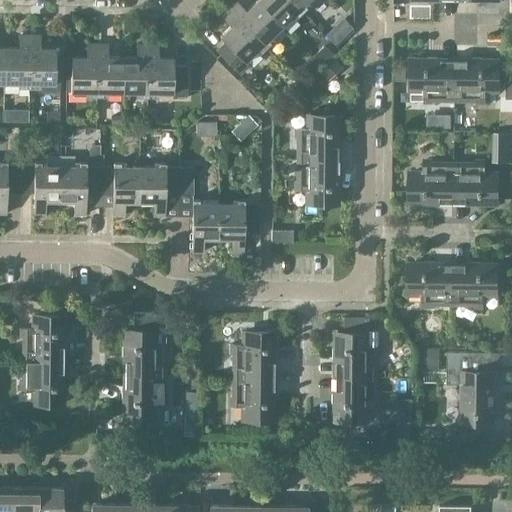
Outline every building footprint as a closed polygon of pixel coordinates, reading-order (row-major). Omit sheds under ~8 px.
[(270,36),(280,26),(255,0),(244,10),(235,1),(228,9),(265,46),(272,39),(270,36)] [(293,18),(300,11),(289,0),(254,0),(255,0),(280,26),(290,16),(293,18)] [(289,0),(300,11),(308,3),(306,1),(306,0),(289,0)] [(257,53),(265,46),(228,9),(220,16),(230,25),(219,36),(224,41),(215,50),(238,73),(247,64),(244,62),(255,51),(257,53)] [(28,87),(28,34),(17,34),(17,47),(3,47),(2,83),(17,83),(17,86),(28,87)] [(53,73),(54,47),(38,47),(39,34),(28,34),(28,87),(37,87),(37,91),(58,92),(58,73),(53,73)] [(95,96),(95,43),(85,43),(85,56),(70,56),(70,74),(65,74),(64,92),(84,92),(84,96),(95,96)] [(121,52),(106,52),(106,43),(95,43),(95,96),(106,96),(106,92),(121,92),(121,52)] [(145,96),(146,43),(136,43),(135,52),(121,52),(121,92),(135,93),(135,96),(145,96)] [(146,43),(145,96),(156,96),(156,93),(171,93),(171,97),(185,98),(186,65),(171,65),(172,57),(157,57),(157,43),(146,43)] [(453,100),(454,56),(426,56),(426,59),(410,59),(410,89),(410,99),(453,100)] [(454,56),(453,100),(484,100),(485,89),(498,89),(498,60),(481,60),(481,57),(454,56)] [(296,158),(339,159),(339,131),(336,131),(336,115),(307,114),(307,127),(296,127),(296,158)] [(234,138),(255,137),(255,119),(233,120),(234,138)] [(85,161),(74,161),(74,155),(59,155),(59,164),(59,200),(73,200),(73,213),(84,213),(84,192),(98,192),(98,164),(85,164),(85,161)] [(339,186),(339,159),(296,158),(296,189),(307,189),(306,202),(336,202),(336,186),(339,186)] [(19,192),(19,164),(5,163),(5,160),(0,160),(0,212),(6,213),(6,191),(19,192)] [(59,200),(59,164),(45,164),(45,161),(33,160),(33,164),(19,164),(19,192),(33,192),(33,213),(44,213),(44,200),(59,200)] [(138,201),(138,165),(124,165),(124,161),(112,161),(112,165),(98,164),(98,192),(112,193),(112,214),(123,214),(123,201),(138,201)] [(453,204),(453,161),(422,161),(422,172),(409,172),(409,201),(425,201),(425,204),(453,204)] [(453,161),(453,204),(480,204),(480,202),(497,202),(497,173),(484,172),(484,162),(453,161)] [(178,165),(176,165),(164,165),(164,162),(153,162),(153,165),(138,165),(138,201),(153,201),(153,214),(164,214),(164,193),(178,193),(178,165)] [(178,165),(178,193),(192,193),(192,165),(178,165)] [(217,238),(217,202),(203,201),(203,198),(191,198),(191,251),(202,251),(202,238),(217,238)] [(257,231),(257,202),(243,202),(243,198),(232,198),(232,202),(217,202),(217,238),(232,238),(231,251),(243,251),(243,231),(257,231)] [(271,228),(271,240),(291,241),(292,229),(271,228)] [(452,303),(452,260),(424,260),(424,263),(408,263),(408,292),(421,292),(421,303),(452,303)] [(452,260),(452,303),(483,304),(483,293),(496,293),(496,264),(480,263),(480,260),(452,260)] [(164,374),(165,312),(165,311),(133,311),(133,329),(125,329),(125,345),(121,345),(121,373),(164,374)] [(22,358),(65,359),(66,331),(62,331),(62,315),(34,314),(34,327),(23,327),(22,358)] [(342,318),(342,331),(335,331),(334,348),(332,348),(331,375),(374,376),(374,345),(364,345),(364,332),(367,332),(367,318),(342,318)] [(232,375),(275,375),(275,347),(272,347),(272,330),(244,330),(243,343),(232,343),(232,375)] [(495,370),(493,370),(492,352),(446,352),(446,384),(459,384),(459,421),(494,421),(495,370)] [(65,387),(65,359),(22,358),(22,389),(33,390),(33,403),(61,403),(62,387),(65,387)] [(164,405),(164,374),(121,373),(121,401),(124,401),(124,417),(153,418),(153,405),(164,405)] [(275,403),(275,375),(232,375),(232,405),(243,405),(243,419),(272,419),(272,403),(275,403)] [(374,407),(374,376),(331,375),(331,403),(334,403),(334,419),(363,420),(363,407),(374,407)] [(0,511),(11,511),(11,487),(0,486),(0,511)] [(35,511),(36,487),(11,487),(11,511),(35,511)] [(60,499),(60,487),(36,487),(35,511),(73,511),(74,499),(60,499)]
